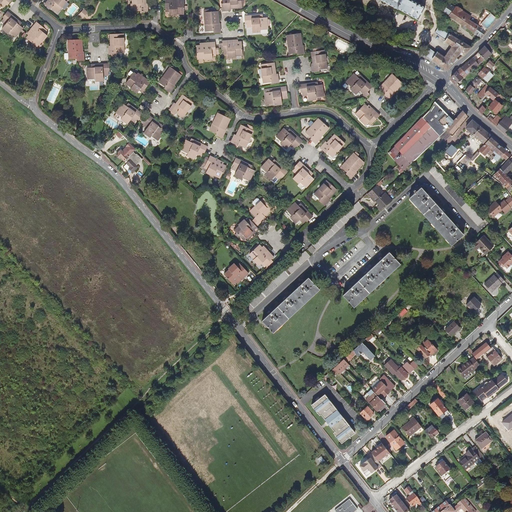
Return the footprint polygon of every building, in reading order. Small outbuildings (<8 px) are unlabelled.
[(58,13),(68,0),(48,0),(45,5),(51,9),(52,8),(58,13)] [(146,3),(146,0),(132,0),(133,4),(131,4),(131,11),(141,11),(141,12),(148,12),(148,3),(146,3)] [(184,14),(184,0),(181,0),(180,0),(165,0),(165,12),(169,12),(169,15),(177,15),(177,14),(184,14)] [(245,5),(244,0),(222,0),(223,3),(221,4),(222,11),(231,10),(231,9),(243,8),(243,5),(245,5)] [(417,7),(405,0),(375,0),(410,20),(417,7)] [(466,17),(455,11),(455,9),(451,7),(450,7),(448,6),(447,8),(441,5),(440,6),(437,12),(473,35),(478,29),(464,20),(466,17)] [(83,18),(88,12),(84,9),(79,15),(83,18)] [(221,32),(220,23),(219,23),(218,11),(209,12),(209,10),(205,10),(205,12),(204,12),(206,32),(214,31),(214,33),(221,32)] [(20,25),(22,23),(8,11),(3,17),(4,18),(1,21),(5,25),(2,29),(8,34),(10,33),(16,38),(24,28),(20,25)] [(480,24),(485,15),(481,13),(479,16),(477,15),(476,17),(478,19),(476,22),(480,24)] [(269,29),(267,17),(263,18),(263,15),(244,16),(245,24),(247,24),(247,28),(252,27),(252,33),(261,32),(261,30),(269,29)] [(43,42),(48,36),(45,33),(50,27),(45,23),(43,26),(37,22),(27,34),(29,35),(26,38),(37,47),(41,41),(43,42)] [(125,53),(124,33),(110,34),(111,46),(109,46),(109,55),(112,55),(112,57),(118,57),(118,53),(125,53)] [(303,46),(301,33),(287,35),(290,55),(297,53),(298,55),(305,54),(304,46),(303,46)] [(448,37),(441,33),(435,41),(443,46),(444,46),(451,51),(456,54),(462,47),(449,38),(448,37)] [(394,47),(397,37),(388,35),(386,45),(394,47)] [(83,52),(82,39),(68,40),(69,59),(77,59),(77,61),(84,60),(84,52),(83,52)] [(243,56),(242,42),(238,42),(238,40),(223,41),(223,43),(219,44),(219,48),(223,47),(224,55),(227,54),(228,58),(236,57),(236,56),(243,56)] [(219,54),(219,48),(216,49),(215,42),(200,44),(200,45),(196,46),(198,60),(204,59),(204,60),(213,60),(213,56),(217,56),(217,54),(219,54)] [(480,65),(485,60),(487,58),(492,54),(490,52),(494,49),(489,45),(488,43),(478,53),(481,58),(478,61),(478,62),(477,62),(480,65)] [(441,69),(451,51),(444,46),(443,46),(435,57),(421,48),(418,53),(441,69)] [(328,69),(325,50),(311,52),(313,64),(311,64),(313,73),(320,72),(320,70),(328,69)] [(463,70),(467,75),(471,72),(480,65),(477,62),(477,63),(473,58),(467,63),(461,68),(461,67),(460,68),(463,70)] [(279,83),(278,74),(276,74),(274,63),(261,65),(263,83),(271,82),(272,84),(279,83)] [(110,71),(110,64),(91,64),(91,68),(87,68),(88,80),(95,79),(95,81),(104,81),(104,76),(109,75),(109,71),(110,71)] [(175,85),(182,75),(170,67),(159,83),(165,87),(165,89),(170,93),(175,86),(175,85)] [(484,67),(478,74),(487,82),(493,75),(484,67)] [(456,84),(467,75),(463,70),(460,68),(456,72),(451,77),(456,84)] [(143,93),(151,82),(138,73),(137,74),(134,72),(126,83),(132,87),(131,88),(137,93),(140,90),(143,93)] [(368,93),(373,87),(360,74),(358,76),(355,74),(346,82),(352,88),(350,89),(357,95),(360,91),(364,95),(367,92),(368,93)] [(395,93),(403,84),(393,74),(379,88),(385,94),(384,95),(389,100),(395,93)] [(477,77),(473,81),(478,85),(482,80),(477,77)] [(466,90),(470,94),(477,86),(480,88),(485,83),(482,80),(478,85),(473,81),(470,85),(466,90)] [(324,97),(323,85),(318,85),(318,82),(300,85),(301,93),(302,92),(303,96),(308,96),(309,101),(317,100),(317,98),(324,97)] [(491,88),(488,85),(478,95),(481,98),(485,94),(491,88)] [(287,99),(286,95),(288,94),(287,86),(264,90),(266,105),(274,104),(274,106),(283,105),(282,99),(287,99)] [(491,88),(485,94),(492,101),(494,98),(496,96),(498,94),(491,88)] [(183,118),(194,103),(183,95),(176,104),(175,103),(169,110),(171,111),(170,113),(174,117),(176,113),(183,118)] [(494,100),(488,107),(496,114),(502,106),(494,100)] [(400,167),(403,171),(410,164),(413,160),(415,160),(424,151),(427,148),(434,142),(439,136),(445,131),(446,130),(452,134),(467,116),(463,111),(453,121),(435,102),(429,110),(394,146),(388,153),(399,165),(400,167)] [(143,114),(128,103),(126,105),(123,103),(116,113),(122,117),(121,119),(128,124),(131,120),(135,123),(138,119),(139,120),(143,114)] [(380,115),(369,105),(367,106),(365,104),(356,114),(361,119),(360,120),(366,126),(368,123),(371,126),(380,115)] [(226,130),(231,119),(218,113),(210,130),(216,134),(216,135),(222,138),(226,130)] [(165,131),(162,129),(164,126),(149,115),(144,121),(145,122),(143,125),(147,128),(144,132),(151,137),(152,136),(158,141),(165,131)] [(505,133),(509,128),(508,127),(504,124),(508,118),(505,116),(502,120),(496,115),(495,117),(493,119),(491,122),(505,133)] [(321,137),(329,128),(319,118),(306,133),(311,138),(310,139),(316,144),(322,138),(321,137)] [(480,127),(473,121),(470,125),(469,124),(466,128),(463,132),(470,137),(472,135),(473,136),(480,127)] [(245,148),(254,131),(253,131),(254,128),(250,126),(248,128),(241,125),(236,135),(235,134),(231,142),(233,144),(237,146),(238,144),(239,145),(245,148)] [(480,127),(473,136),(483,144),(490,135),(487,132),(480,127)] [(303,141),(289,128),(287,131),(284,128),(276,137),(282,142),(281,144),(287,149),(290,145),(294,149),(297,146),(298,147),(303,141)] [(445,131),(439,136),(444,141),(450,135),(445,131)] [(332,158),(346,144),(335,134),(327,142),(326,141),(320,148),(325,153),(326,152),(332,158)] [(204,154),(208,147),(191,138),(190,142),(186,140),(181,150),(188,154),(187,155),(194,159),(197,154),(202,157),(203,153),(204,154)] [(498,144),(490,138),(479,150),(484,155),(486,154),(489,156),(493,152),(492,151),(498,144)] [(137,165),(143,159),(137,153),(136,154),(134,152),(136,149),(130,143),(126,147),(122,151),(121,150),(116,155),(120,159),(121,158),(124,161),(126,160),(128,162),(127,163),(130,167),(129,168),(133,172),(138,167),(137,165)] [(511,155),(498,144),(492,151),(493,152),(496,155),(494,157),(497,161),(502,156),(506,160),(511,155)] [(356,172),(365,163),(358,156),(360,154),(356,151),(341,167),(347,173),(346,174),(351,179),(357,172),(356,172)] [(465,155),(460,161),(466,166),(471,160),(465,155)] [(221,178),(226,166),(223,164),(224,162),(210,156),(209,158),(206,156),(203,162),(206,163),(204,168),(203,167),(200,173),(205,175),(206,173),(214,176),(214,175),(221,178)] [(251,169),(252,166),(236,158),(232,165),(234,165),(232,169),(237,171),(234,176),(242,180),(243,178),(250,181),(255,171),(251,169)] [(288,172),(274,159),(272,162),(269,159),(261,168),(266,173),(265,174),(272,180),(275,176),(279,180),(282,177),(283,178),(288,172)] [(507,190),(511,184),(511,181),(506,175),(511,168),(511,162),(509,159),(494,174),(500,181),(507,190)] [(314,179),(311,176),(314,174),(299,161),(294,167),(296,168),(293,171),(297,174),(293,178),(299,184),(300,183),(306,188),(314,179)] [(432,164),(427,169),(478,226),(483,221),(432,164)] [(337,190),(327,180),(314,195),(320,200),(319,201),(325,206),(331,200),(329,198),(337,190)] [(376,185),(367,193),(372,199),(374,202),(375,201),(384,193),(376,185)] [(464,235),(421,188),(416,192),(415,190),(413,191),(415,193),(410,198),(452,245),(464,235)] [(384,193),(375,201),(378,204),(379,205),(377,207),(381,211),(392,200),(385,192),(384,193)] [(495,201),(487,209),(493,217),(502,209),(505,213),(511,208),(510,207),(511,205),(511,198),(511,196),(505,202),(504,201),(499,206),(495,201)] [(265,216),(273,208),(264,198),(250,211),(255,218),(255,219),(259,224),(266,217),(265,216)] [(452,245),(410,198),(409,199),(451,246),(452,245)] [(313,217),(301,203),(298,205),(295,202),(286,210),(292,216),(290,217),(296,224),(300,220),(303,224),(307,221),(308,222),(313,217)] [(340,219),(312,245),(316,250),(363,206),(358,202),(351,209),(340,219)] [(247,239),(259,229),(250,219),(247,222),(245,219),(238,225),(239,226),(234,230),(243,240),(246,238),(247,239)] [(483,236),(472,246),(476,250),(479,247),(485,254),(493,247),(483,236)] [(274,258),(263,246),(262,247),(260,244),(249,254),(254,259),(253,260),(259,266),(261,264),(264,267),(274,258)] [(305,251),(240,312),(244,316),(310,256),(306,251),(305,251)] [(399,263),(389,252),(343,296),(353,307),(399,263)] [(503,258),(498,262),(502,267),(504,265),(506,268),(511,263),(511,255),(508,252),(502,257),(503,258)] [(237,284),(249,273),(240,264),(237,266),(234,263),(228,269),(229,270),(224,274),(233,285),(236,282),(237,284)] [(399,263),(353,307),(354,308),(400,264),(399,263)] [(504,280),(497,273),(495,275),(494,275),(484,284),(491,292),(502,283),(501,283),(504,280)] [(262,321),(272,332),(319,289),(308,278),(262,321)] [(319,289),(272,332),(273,333),(319,290),(319,289)] [(474,297),(466,305),(473,312),(481,305),(474,297)] [(403,307),(398,312),(402,316),(407,312),(403,307)] [(455,323),(446,331),(451,336),(460,328),(455,323)] [(371,334),(362,342),(364,344),(367,341),(368,341),(374,336),(371,334)] [(423,342),(416,348),(425,358),(429,354),(431,356),(437,350),(428,340),(425,343),(423,342)] [(364,344),(362,342),(353,351),(355,353),(358,356),(363,351),(371,360),(375,356),(364,344)] [(472,354),(476,359),(491,347),(487,342),(472,354)] [(492,347),(484,354),(494,366),(502,359),(492,347)] [(462,366),(457,370),(463,378),(479,365),(476,360),(474,358),(469,361),(462,366)] [(339,372),(340,374),(349,365),(344,359),(334,368),(339,372)] [(384,366),(393,375),(395,373),(402,380),(404,378),(405,380),(407,377),(406,376),(408,374),(401,367),(399,369),(396,366),(397,366),(391,360),(384,366)] [(410,372),(417,366),(414,362),(410,365),(408,362),(404,366),(409,372),(409,371),(410,372)] [(474,392),(481,401),(487,397),(488,398),(499,389),(499,388),(508,381),(502,374),(493,381),(492,379),(488,382),(486,382),(484,384),(484,385),(481,388),(480,387),(474,392)] [(384,375),(380,379),(390,390),(394,387),(384,375)] [(381,381),(372,390),(378,395),(379,394),(382,398),(390,391),(386,387),(387,387),(381,381)] [(371,389),(364,396),(377,410),(381,406),(380,405),(383,401),(381,399),(381,400),(374,392),(374,393),(371,389)] [(457,401),(465,410),(473,402),(466,393),(457,401)] [(316,401),(311,405),(313,407),(317,413),(318,413),(319,415),(321,414),(325,419),(325,420),(326,422),(329,425),(331,427),(335,432),(333,433),(335,435),(339,441),(340,441),(341,443),(346,439),(350,437),(355,433),(325,394),(320,398),(316,401)] [(438,397),(430,404),(442,420),(449,415),(446,411),(448,410),(443,403),(440,400),(438,397)] [(415,398),(406,407),(408,409),(417,401),(415,398)] [(367,406),(360,413),(361,414),(361,415),(362,415),(367,420),(374,413),(371,410),(372,409),(370,407),(369,408),(367,406)] [(511,414),(502,422),(508,430),(511,426),(511,414)] [(422,427),(414,417),(410,419),(411,420),(402,428),(409,437),(422,427)] [(432,425),(424,431),(427,434),(428,433),(431,438),(432,437),(433,437),(435,435),(436,436),(438,434),(437,433),(438,432),(435,428),(432,425)] [(403,442),(394,430),(386,437),(396,450),(400,447),(399,446),(403,442)] [(486,433),(476,441),(482,449),(492,441),(486,433)] [(389,453),(382,444),(371,452),(372,453),(379,461),(389,453)] [(483,456),(477,448),(473,451),(471,449),(465,454),(467,455),(458,462),(465,470),(483,456)] [(379,461),(372,453),(368,456),(370,458),(368,459),(360,466),(364,471),(368,468),(371,473),(378,468),(379,469),(382,466),(381,464),(379,461)] [(494,470),(492,472),(494,475),(499,471),(499,470),(508,463),(507,460),(494,470)] [(443,462),(435,468),(442,476),(449,470),(443,462)] [(492,472),(474,485),(477,488),(494,475),(492,472)] [(413,491),(409,486),(404,490),(408,495),(408,494),(410,496),(406,499),(412,506),(417,503),(419,505),(421,503),(419,501),(420,501),(412,491),(413,491)] [(396,495),(389,500),(394,507),(393,507),(396,511),(408,511),(409,511),(396,495)] [(440,511),(454,511),(455,511),(460,508),(464,511),(474,511),(476,511),(465,498),(458,504),(458,505),(453,509),(449,505),(440,511)] [(358,510),(350,499),(347,502),(348,503),(346,505),(344,504),(342,506),(343,507),(339,511),(338,509),(335,511),(336,511),(351,511),(354,510),(355,511),(358,510)] [(446,501),(432,511),(440,511),(449,505),(448,503),(446,501)]
